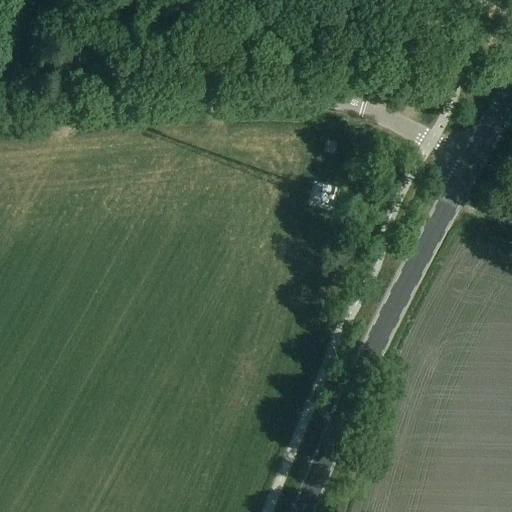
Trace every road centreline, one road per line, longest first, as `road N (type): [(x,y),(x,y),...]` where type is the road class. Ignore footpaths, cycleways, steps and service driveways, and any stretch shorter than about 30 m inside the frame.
road 1 (unclassified): [(0,114),(281,97),(355,107),(470,162)]
road 2 (primary): [(303,511),(408,276),(470,162)]
